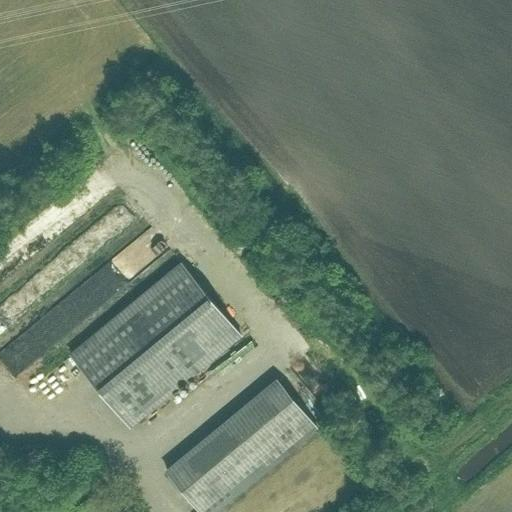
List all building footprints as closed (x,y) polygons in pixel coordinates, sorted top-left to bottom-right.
[(52,208),(69,228),(120,184),(103,164),(52,208)] [(104,213),(73,243),(81,252),(63,268),(72,278),(121,232),(104,213)] [(0,276),(29,262),(19,241),(0,250),(3,257),(0,258),(0,276)] [(242,336),(181,264),(71,354),(131,427),(242,336)] [(21,282),(25,308),(53,303),(50,289),(65,286),(63,274),(21,282)] [(0,310),(0,331),(12,325),(3,309),(0,310)] [(0,353),(13,376),(34,363),(28,353),(44,344),(36,331),(0,351),(0,353)] [(64,366),(58,372),(72,387),(78,381),(64,366)] [(54,375),(44,381),(56,401),(66,394),(54,375)] [(42,406),(50,401),(38,381),(30,386),(42,406)] [(200,511),(217,511),(234,499),(193,449),(167,470),(200,511)]
